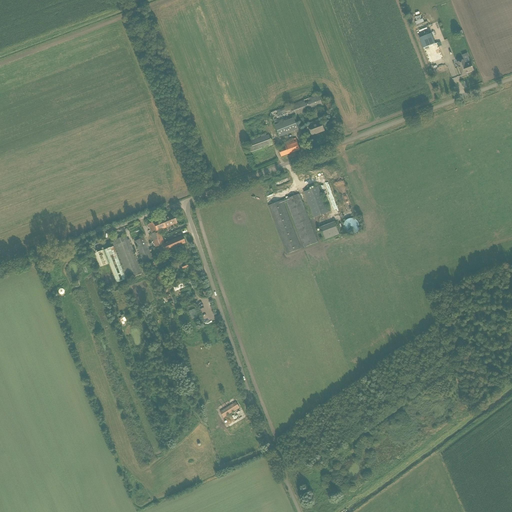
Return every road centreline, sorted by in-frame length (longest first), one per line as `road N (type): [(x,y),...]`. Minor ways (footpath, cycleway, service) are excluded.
road 1 (unclassified): [(298,511),(183,202),(511,82)]
road 2 (track): [(279,439),(306,442),(329,458),(448,373),(462,362),(453,325),(458,306),(477,282),(511,269)]
road 3 (track): [(126,0),(201,195)]
road 4 (track): [(271,448),(153,501)]
road 5 (track): [(70,245),(183,202)]
